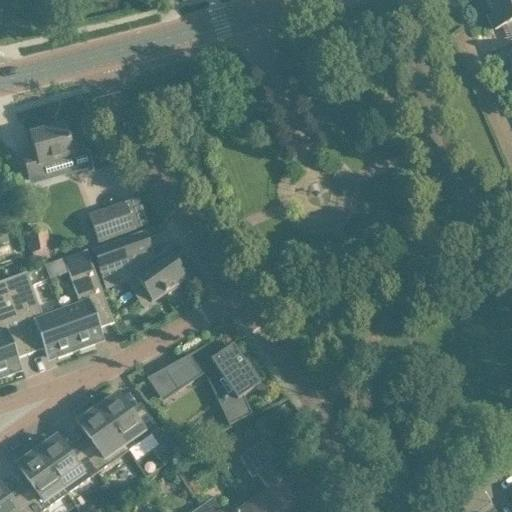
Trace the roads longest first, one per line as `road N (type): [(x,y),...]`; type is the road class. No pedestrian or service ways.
road 1 (residential): [(230,301),(118,124),(99,57)]
road 2 (residential): [(511,219),(459,198),(440,158),(410,0)]
road 3 (residential): [(375,511),(354,452),(230,301)]
road 4 (tertiary): [(99,57),(291,0)]
road 5 (residential): [(112,367),(0,447)]
road 6 (residential): [(230,301),(112,367)]
road 7 (residential): [(511,150),(466,33)]
